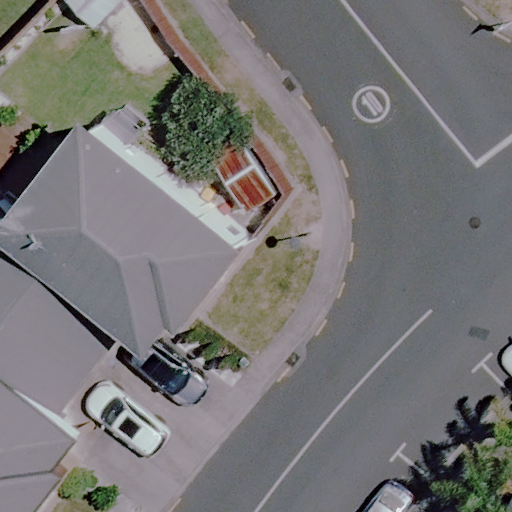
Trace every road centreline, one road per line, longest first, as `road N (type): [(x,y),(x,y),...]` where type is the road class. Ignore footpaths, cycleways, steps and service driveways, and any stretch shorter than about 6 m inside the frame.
road 1 (residential): [(256,511),(385,354),(511,242)]
road 2 (residential): [(511,210),(326,0)]
